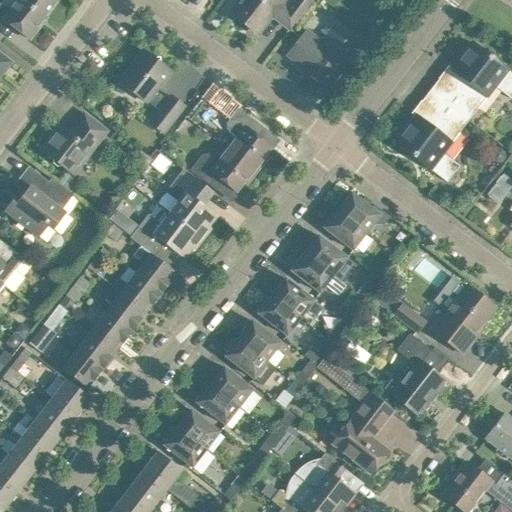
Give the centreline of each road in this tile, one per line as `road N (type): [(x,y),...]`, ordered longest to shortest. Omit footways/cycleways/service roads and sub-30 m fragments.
road 1 (residential): [(43,511),(336,145)]
road 2 (residential): [(148,0),(336,145)]
road 3 (residential): [(336,145),(511,281)]
road 4 (residential): [(511,342),(390,499)]
road 5 (residential): [(336,145),(449,0)]
road 6 (residential): [(0,138),(107,0)]
